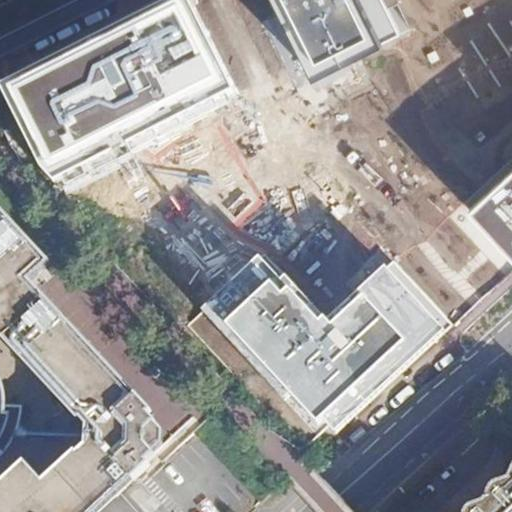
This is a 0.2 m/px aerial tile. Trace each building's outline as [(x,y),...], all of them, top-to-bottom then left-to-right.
[(404,30),(389,0),(300,0),(302,2),(330,58),(333,64),(334,65),(367,48),(404,30)] [(189,1),(23,83),(67,170),(233,86),(189,1)] [(279,140),(301,116),(282,99),(260,122),(279,140)] [(511,232),(511,161),(477,194),(498,217),(511,232)] [(121,340),(68,283),(50,264),(52,263),(0,207),(0,511),(101,511),(115,499),(128,487),(151,465),(148,463),(156,455),(155,454),(157,452),(194,419),(176,399),(121,340)] [(262,250),(198,307),(318,439),(449,320),(397,263),(330,324),(262,250)] [(511,511),(511,478),(508,482),(501,484),(493,490),(489,501),(484,505),(474,508),(470,511),(511,511)]
